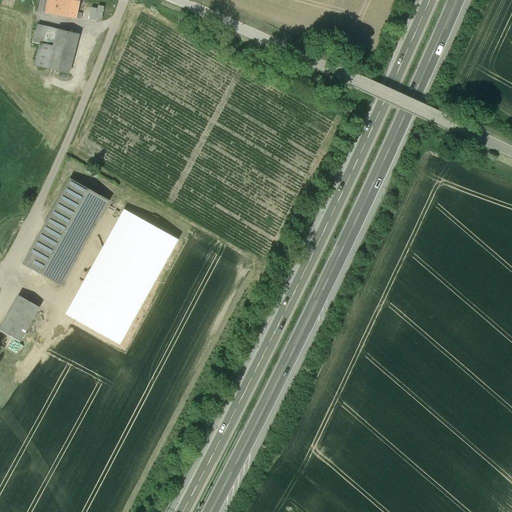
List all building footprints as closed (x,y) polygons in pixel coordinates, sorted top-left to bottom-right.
[(78,0),(46,0),(44,12),(75,19),(78,0)] [(90,18),(106,18),(106,5),(90,5),(90,18)] [(34,34),(54,39),(57,30),(36,25),(34,34)] [(70,75),(79,35),(57,30),(54,39),(53,47),(39,44),(34,68),(70,75)] [(39,44),(53,47),(54,39),(34,34),(32,43),(39,44)] [(70,180),(23,264),(61,285),(108,201),(70,180)] [(75,321),(120,345),(177,241),(132,217),(75,321)] [(39,307),(18,295),(0,327),(0,331),(19,342),(39,307)]
